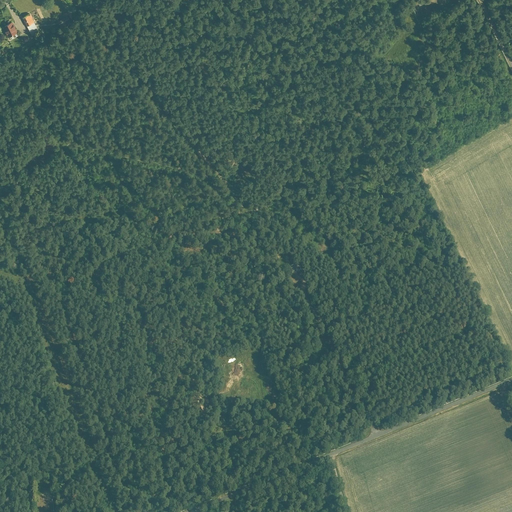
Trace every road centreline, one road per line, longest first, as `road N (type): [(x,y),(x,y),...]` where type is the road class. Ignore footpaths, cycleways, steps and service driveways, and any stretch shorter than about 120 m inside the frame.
road 1 (track): [(219,0),(302,155),(295,187),(248,209),(227,239),(253,315),(261,390),(255,422),(231,442),(218,496)]
road 2 (track): [(0,211),(108,479),(131,489),(153,480),(172,436)]
road 3 (track): [(71,144),(209,175),(248,209),(146,241),(93,286)]
road 4 (unclassified): [(511,379),(184,511)]
road 5 (track): [(231,442),(172,436),(150,414),(144,368),(147,297),(205,225)]
road 6 (track): [(226,185),(140,76),(151,44),(192,0)]
road 7 (track): [(146,241),(0,66)]
road 8 (track): [(285,119),(328,105),(361,77),(378,30),(403,0)]
